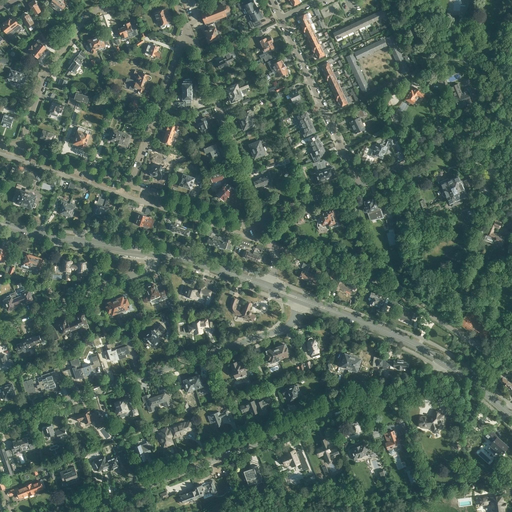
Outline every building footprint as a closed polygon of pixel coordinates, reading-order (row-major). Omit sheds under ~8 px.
[(42,11),(34,0),(28,4),(35,15),(42,11)] [(66,5),(68,3),(63,0),(52,0),(49,4),(60,13),(61,12),(63,13),(66,9),(64,7),(65,7),(66,7),(67,6),(66,5)] [(244,8),(247,14),(259,9),(258,8),(258,9),(256,4),(255,5),(253,1),(250,2),(248,0),(244,0),(237,3),(240,9),(244,8)] [(200,12),(202,16),(199,17),(201,21),(204,20),(205,25),(206,24),(208,29),(205,31),(208,37),(207,37),(209,43),(220,38),(213,21),(226,16),(227,18),(231,16),(229,11),(230,9),(229,6),(227,5),(225,1),(221,2),(222,3),(214,6),(214,5),(210,6),(211,8),(200,12)] [(156,13),(160,26),(161,26),(162,28),(165,27),(165,25),(166,24),(166,23),(169,22),(167,17),(169,17),(167,13),(168,13),(166,9),(156,13)] [(259,9),(247,14),(247,15),(248,15),(251,20),(248,22),(252,30),(262,25),(260,19),(264,17),(261,12),(261,13),(259,9)] [(378,12),(381,18),(387,15),(384,9),(378,12)] [(378,12),(373,14),(376,21),(381,18),(378,12)] [(22,18),(28,27),(34,23),(28,14),(22,18)] [(298,18),(301,23),(310,18),(308,15),(306,16),(305,14),(298,18)] [(367,17),(370,23),(376,21),(373,14),(367,17)] [(7,20),(14,30),(20,26),(13,17),(11,19),(10,18),(7,20)] [(361,19),(364,26),(370,23),(367,17),(361,19)] [(310,18),(301,23),(303,28),(313,23),(310,18)] [(364,26),(361,19),(356,22),(359,29),(364,26)] [(10,37),(15,32),(14,30),(7,20),(3,23),(4,24),(1,26),(10,37)] [(124,26),(128,38),(129,38),(128,37),(134,35),(133,32),(136,31),(134,28),(135,28),(134,26),(133,25),(131,26),(130,22),(125,24),(126,26),(124,26)] [(356,22),(350,25),(353,31),(359,29),(356,22)] [(315,28),(313,23),(303,28),(306,33),(313,30),(315,28)] [(344,28),(347,34),(353,31),(350,25),(344,28)] [(128,38),(124,26),(118,29),(122,38),(123,40),(128,38)] [(344,28),(338,30),(342,37),(347,34),(344,28)] [(41,30),(40,30),(39,31),(41,34),(40,35),(43,40),(47,37),(44,32),(43,33),(41,30)] [(260,41),(263,48),(269,45),(269,44),(273,42),(270,36),(266,38),(263,39),(261,35),(263,34),(261,30),(254,33),(259,41),(260,41)] [(306,33),(308,38),(315,34),(313,30),(306,33)] [(342,37),(338,30),(333,33),(336,40),(342,37)] [(308,38),(310,43),(318,40),(320,38),(318,33),(315,35),(315,34),(308,38)] [(387,41),(388,44),(395,41),(392,35),(386,38),(385,37),(384,38),(386,42),(387,41)] [(95,38),(99,50),(102,49),(102,50),(106,49),(104,44),(107,43),(105,37),(102,38),(101,36),(95,38)] [(99,50),(95,38),(88,40),(93,54),(96,52),(96,51),(99,50)] [(384,39),(377,42),(381,48),(387,45),(386,42),(384,38),(383,38),(384,39)] [(29,49),(31,51),(38,58),(47,47),(41,43),(42,42),(38,39),(34,45),(33,44),(29,49)] [(310,43),(313,48),(320,45),(318,40),(310,43)] [(398,47),(395,41),(388,44),(391,50),(398,47)] [(269,45),(262,48),(264,53),(260,56),(262,59),(264,58),(269,55),(272,54),(271,51),(270,51),(269,50),(275,47),(272,43),(274,42),(273,42),(269,44),(269,45)] [(381,48),(377,42),(371,45),(374,51),(381,48)] [(145,53),(146,54),(148,55),(149,54),(159,57),(161,52),(158,51),(160,46),(149,43),(145,53)] [(313,48),(315,53),(323,50),(325,49),(323,44),(320,45),(313,48)] [(366,47),(369,54),(374,51),(371,45),(366,47)] [(360,50),(364,56),(369,54),(366,47),(360,50)] [(398,47),(391,50),(394,56),(401,53),(398,47)] [(315,53),(318,59),(328,53),(326,48),(325,49),(323,50),(315,53)] [(233,60),(228,49),(218,54),(219,56),(223,55),(224,58),(221,60),(221,59),(216,61),(220,69),(224,67),(229,65),(231,64),(230,61),(233,60)] [(84,59),(84,58),(86,55),(83,50),(82,51),(81,50),(79,54),(73,62),(69,69),(68,69),(65,73),(69,76),(72,71),(75,73),(79,67),(80,66),(81,67),(85,62),(83,61),(84,59)] [(353,52),(355,56),(356,56),(357,59),(364,56),(360,50),(355,52),(354,52),(353,52)] [(346,56),(349,63),(356,60),(354,57),(355,56),(353,52),(352,53),(352,54),(346,56)] [(401,53),(394,56),(397,62),(403,59),(401,53)] [(273,72),(285,66),(282,59),(278,61),(276,58),(268,62),(273,72)] [(403,59),(397,62),(400,68),(406,65),(403,59)] [(356,60),(349,63),(352,69),(359,66),(356,60)] [(321,66),(324,71),(331,68),(328,62),(321,66)] [(406,65),(400,68),(402,74),(409,71),(406,65)] [(273,72),(269,74),(270,76),(276,73),(278,77),(284,74),(285,76),(286,77),(288,76),(288,75),(287,73),(288,72),(285,66),(273,72)] [(352,69),(355,75),(361,72),(359,66),(352,69)] [(331,68),(324,71),(326,76),(333,73),(331,68)] [(9,78),(8,80),(12,81),(12,79),(19,81),(18,84),(22,85),(22,82),(23,83),(26,75),(11,70),(8,78),(9,78)] [(136,81),(146,85),(146,84),(147,80),(148,80),(149,80),(150,80),(151,78),(150,76),(149,76),(149,75),(135,70),(134,74),(138,75),(136,81)] [(364,78),(361,72),(355,75),(358,81),(364,78)] [(335,75),(333,73),(326,76),(329,82),(336,78),(338,77),(337,74),(335,75)] [(58,84),(66,86),(68,81),(60,78),(58,84)] [(329,82),(331,86),(339,83),(339,82),(340,82),(339,79),(337,80),(336,78),(329,82)] [(364,78),(358,81),(360,87),(367,84),(364,78)] [(146,85),(136,81),(133,89),(138,90),(138,91),(139,91),(138,92),(139,94),(141,94),(142,93),(143,92),(146,85)] [(193,95),(193,88),(192,83),(191,83),(191,81),(183,81),(183,83),(183,100),(186,100),(186,102),(186,105),(191,105),(191,102),(192,102),(192,100),(192,95),(193,95)] [(340,84),(339,83),(331,86),(333,91),(341,88),(339,85),(340,84)] [(455,100),(459,108),(467,105),(466,103),(472,101),(470,98),(474,96),(470,87),(464,89),(465,90),(462,91),(460,87),(461,87),(459,83),(451,86),(454,93),(450,95),(452,101),(455,100)] [(226,88),(229,95),(246,89),(249,87),(248,84),(239,88),(238,84),(226,88)] [(367,84),(360,87),(363,93),(370,90),(367,84)] [(291,98),(289,99),(290,102),(292,101),(293,104),(296,103),(296,104),(295,104),(295,105),(293,106),(295,110),(297,109),(301,107),(302,109),(305,108),(301,99),(300,97),(301,97),(300,94),(299,95),(297,90),(296,91),(295,90),(294,90),(293,90),(292,87),(288,89),(289,92),(288,93),(291,98)] [(343,93),(341,88),(333,91),(336,96),(343,93)] [(422,98),(425,94),(420,91),(420,90),(416,88),(414,90),(412,89),(409,95),(406,93),(403,98),(413,104),(416,99),(415,99),(415,98),(417,95),(419,96),(422,98)] [(246,89),(229,95),(231,102),(242,98),(241,93),(242,93),(243,93),(247,92),(246,89)] [(74,99),(87,103),(89,97),(91,97),(92,95),(84,93),(83,95),(77,92),(74,99)] [(343,93),(336,96),(338,101),(348,97),(347,95),(344,96),(343,93)] [(348,97),(338,101),(341,107),(351,102),(348,97)] [(50,111),(59,115),(59,114),(61,114),(64,106),(53,102),(50,111)] [(350,126),(351,129),(363,123),(360,117),(365,115),(362,109),(355,113),(358,118),(350,122),(351,126),(350,126)] [(238,116),(241,124),(252,119),(250,114),(252,114),(250,110),(247,111),(248,112),(238,116)] [(301,123),(310,119),(309,119),(307,113),(304,114),(302,111),(292,115),(294,118),(295,117),(298,124),(301,123)] [(12,129),(12,128),(12,127),(11,127),(14,118),(4,115),(1,124),(2,126),(4,126),(6,126),(9,127),(9,128),(10,129),(11,129),(12,129)] [(201,130),(203,134),(205,132),(208,131),(207,128),(209,127),(205,117),(200,119),(199,118),(196,119),(194,121),(197,124),(198,123),(199,127),(199,129),(200,128),(201,131),(201,130)] [(252,119),(241,124),(244,130),(255,126),(252,119)] [(310,119),(301,123),(299,124),(301,130),(313,125),(310,119)] [(167,130),(178,134),(179,130),(178,129),(179,127),(175,125),(175,124),(172,123),(172,124),(169,123),(167,130)] [(363,123),(351,129),(352,131),(353,130),(355,134),(364,130),(365,132),(370,130),(368,125),(364,127),(363,123)] [(301,130),(305,138),(311,135),(310,133),(315,131),(312,125),(313,125),(301,130)] [(73,144),(85,148),(90,134),(91,131),(86,130),(83,129),(79,127),(73,144)] [(110,140),(119,143),(123,132),(113,129),(110,140)] [(43,130),(40,138),(44,139),(44,140),(47,141),(47,140),(51,142),(54,133),(43,130)] [(178,134),(167,130),(162,142),(171,145),(174,136),(175,137),(176,134),(178,134)] [(123,132),(119,143),(127,146),(131,135),(123,132)] [(310,142),(312,145),(321,141),(320,141),(317,135),(313,137),(312,135),(301,141),(302,143),(306,144),(307,141),(308,141),(309,142),(310,142)] [(376,146),(373,154),(383,158),(384,154),(387,155),(388,154),(386,153),(389,147),(391,146),(396,145),(393,137),(392,138),(388,139),(389,140),(386,146),(381,143),(379,147),(378,147),(376,146)] [(250,145),(252,152),(264,147),(263,147),(261,143),(264,143),(262,140),(260,141),(250,145)] [(321,141),(312,145),(315,151),(323,147),(321,141)] [(210,151),(214,161),(222,158),(216,144),(204,149),(206,153),(210,151)] [(264,147),(252,152),(255,158),(265,154),(265,156),(269,155),(268,153),(267,153),(266,151),(265,150),(267,149),(266,147),(264,147)] [(323,147),(315,151),(318,157),(326,153),(323,148),(323,147)] [(169,165),(174,166),(177,156),(174,155),(174,156),(172,156),(169,165)] [(320,163),(326,181),(336,177),(333,167),(332,168),(331,167),(326,169),(323,161),(320,162),(320,163)] [(326,181),(320,163),(318,164),(319,166),(320,169),(320,171),(314,173),(313,174),(316,184),(326,181)] [(168,177),(169,175),(164,166),(163,167),(161,167),(160,165),(160,166),(150,171),(149,172),(150,175),(152,175),(152,176),(153,175),(152,175),(154,174),(154,175),(156,176),(156,177),(157,178),(158,179),(158,180),(164,176),(166,178),(167,178),(168,177)] [(197,180),(204,183),(207,174),(201,168),(197,180)] [(270,177),(267,169),(261,172),(263,177),(254,180),(257,189),(270,183),(268,178),(270,177)] [(26,177),(33,180),(36,172),(30,170),(29,173),(28,173),(26,177)] [(36,172),(33,180),(39,181),(41,174),(36,172)] [(214,182),(221,180),(224,179),(222,172),(212,175),(214,182)] [(494,178),(499,181),(500,182),(503,177),(498,173),(494,178)] [(187,187),(190,188),(194,178),(184,175),(180,185),(184,186),(184,187),(186,188),(187,187)] [(440,181),(443,188),(449,186),(450,188),(456,185),(456,186),(459,183),(459,182),(460,181),(458,176),(449,181),(448,178),(440,181)] [(493,177),(490,182),(494,185),(495,186),(499,181),(494,178),(493,177)] [(68,189),(74,190),(76,184),(76,183),(71,182),(70,183),(68,182),(68,184),(67,183),(68,182),(65,181),(61,179),(58,186),(68,189)] [(447,196),(447,197),(465,190),(474,186),(473,185),(474,185),(471,179),(470,179),(463,182),(463,183),(461,184),(460,181),(459,182),(459,183),(456,186),(456,185),(450,188),(449,186),(443,188),(444,191),(443,191),(442,193),(442,194),(443,196),(444,197),(446,197),(447,196)] [(221,189),(220,189),(218,190),(219,191),(216,193),(217,194),(217,195),(218,196),(220,196),(224,200),(228,196),(229,196),(235,190),(226,182),(223,185),(223,186),(221,189)] [(494,185),(490,182),(489,182),(486,186),(491,190),(494,185)] [(76,184),(74,190),(80,192),(86,193),(86,188),(81,189),(82,186),(76,184)] [(16,203),(25,206),(30,191),(26,190),(26,192),(20,190),(18,197),(16,197),(15,200),(17,201),(16,203)] [(30,191),(25,206),(32,208),(33,207),(35,208),(36,204),(34,203),(37,195),(32,194),(32,191),(30,190),(30,191)] [(465,190),(447,197),(452,207),(462,202),(461,201),(459,199),(467,195),(465,190)] [(94,215),(99,217),(107,194),(105,200),(99,198),(94,215)] [(107,194),(99,217),(105,219),(109,205),(107,204),(109,198),(111,199),(112,196),(107,194)] [(62,214),(66,215),(70,204),(67,203),(67,201),(61,199),(59,204),(63,205),(60,212),(61,212),(61,213),(63,213),(62,214)] [(367,211),(368,212),(368,213),(368,214),(370,219),(375,218),(382,213),(380,209),(378,210),(377,209),(378,209),(375,201),(373,202),(372,199),(364,202),(366,207),(364,207),(364,209),(364,211),(366,212),(367,211)] [(70,203),(70,204),(66,215),(69,216),(70,216),(73,217),(76,207),(75,207),(76,205),(73,204),(73,203),(72,203),(71,202),(70,203)] [(325,211),(330,228),(338,225),(335,215),(336,215),(333,208),(325,211)] [(330,228),(325,211),(318,213),(318,214),(314,215),(316,219),(315,220),(318,221),(317,222),(317,223),(318,224),(319,225),(320,226),(318,227),(318,228),(319,229),(320,230),(321,231),(322,231),(324,232),(325,231),(326,231),(327,231),(328,230),(329,229),(330,228)] [(143,225),(144,226),(145,223),(146,223),(149,217),(141,214),(140,218),(137,217),(134,223),(142,226),(143,225)] [(145,223),(144,226),(152,229),(155,220),(149,218),(149,217),(146,223),(145,223)] [(388,220),(390,229),(396,228),(394,218),(388,220)] [(477,232),(482,234),(484,229),(482,228),(484,222),(485,223),(486,220),(482,218),(479,227),(477,232)] [(494,223),(492,222),(491,222),(490,225),(489,226),(488,228),(488,229),(484,240),(493,244),(493,243),(502,246),(505,237),(497,234),(497,235),(493,233),(495,227),(499,229),(501,222),(495,220),(494,223)] [(169,230),(179,233),(181,227),(171,224),(169,230)] [(181,227),(179,233),(189,236),(191,231),(181,227)] [(212,244),(217,246),(218,243),(216,243),(218,240),(217,240),(218,237),(215,236),(216,231),(208,228),(206,235),(209,236),(209,237),(208,237),(206,242),(209,243),(212,244)] [(218,243),(217,246),(220,247),(219,247),(223,248),(226,249),(228,243),(226,243),(228,237),(225,236),(224,238),(225,239),(224,242),(218,240),(216,243),(218,243)] [(239,239),(237,246),(240,247),(241,244),(249,247),(250,243),(239,239)] [(0,259),(1,260),(1,261),(4,262),(9,247),(2,245),(1,248),(0,247),(0,259)] [(244,257),(251,259),(253,254),(248,252),(249,250),(248,250),(247,250),(247,251),(246,251),(243,251),(242,254),(244,257)] [(32,266),(35,256),(28,253),(26,259),(25,259),(24,264),(23,267),(27,268),(27,269),(31,270),(32,266)] [(253,254),(251,259),(257,262),(260,262),(261,258),(259,256),(253,254)] [(35,256),(32,266),(35,267),(35,269),(36,272),(39,271),(41,265),(42,265),(43,260),(42,259),(42,258),(35,256)] [(74,269),(74,265),(72,264),(72,263),(71,263),(71,261),(64,260),(63,271),(66,271),(66,273),(65,273),(64,280),(70,281),(71,273),(70,273),(71,269),(74,269)] [(74,265),(74,269),(77,270),(76,281),(81,281),(81,275),(81,272),(85,273),(85,272),(86,273),(87,272),(88,272),(88,271),(88,270),(87,269),(85,268),(86,263),(78,262),(78,263),(77,263),(77,265),(74,265)] [(300,277),(308,280),(310,273),(306,272),(306,270),(303,269),(302,271),(300,277)] [(310,273),(308,280),(316,283),(318,278),(319,275),(320,273),(317,272),(315,275),(310,273)] [(357,286),(354,285),(351,283),(350,286),(346,284),(347,283),(344,282),(344,281),(338,279),(334,289),(338,291),(339,288),(352,293),(353,289),(355,290),(357,286)] [(160,297),(161,300),(169,297),(165,287),(158,290),(156,287),(155,287),(154,286),(153,284),(146,287),(151,300),(160,297)] [(198,291),(187,287),(185,291),(186,291),(185,293),(186,294),(185,296),(194,299),(195,295),(201,297),(202,293),(210,295),(211,291),(204,289),(204,286),(200,285),(198,291)] [(15,292),(20,305),(33,300),(31,295),(32,294),(31,290),(29,291),(29,290),(25,292),(24,289),(16,293),(15,292)] [(20,305),(15,292),(9,295),(10,295),(7,297),(8,299),(4,300),(8,310),(20,305)] [(380,303),(382,304),(385,297),(377,294),(378,293),(376,292),(376,293),(371,292),(370,296),(372,297),(370,303),(371,303),(370,305),(373,306),(374,304),(379,306),(380,303)] [(116,299),(115,299),(120,311),(130,308),(129,305),(130,305),(127,298),(126,298),(125,296),(117,300),(116,299)] [(231,310),(231,311),(233,312),(234,313),(235,314),(240,316),(240,317),(253,321),(256,315),(251,314),(251,313),(250,312),(250,311),(249,311),(252,303),(247,301),(245,308),(243,308),(242,312),(237,311),(236,310),(236,309),(235,309),(235,307),(235,306),(235,305),(236,305),(238,299),(233,297),(230,303),(231,304),(231,305),(231,306),(231,307),(231,309),(231,310)] [(120,311),(115,299),(114,300),(114,301),(106,304),(110,315),(117,313),(118,318),(122,316),(120,311)] [(398,317),(410,322),(413,315),(402,310),(398,317)] [(73,322),(75,328),(75,329),(76,329),(76,330),(77,329),(78,329),(78,328),(80,327),(80,326),(83,325),(84,327),(88,328),(89,327),(88,323),(85,316),(85,314),(85,312),(83,312),(82,312),(76,315),(77,318),(76,318),(77,321),(73,322)] [(75,328),(73,322),(69,324),(68,321),(66,322),(65,319),(59,322),(58,322),(57,323),(58,325),(61,326),(63,333),(64,334),(69,333),(68,331),(71,330),(71,331),(75,329),(75,328)] [(208,327),(207,320),(201,321),(192,322),(193,325),(188,326),(189,333),(194,332),(195,334),(203,333),(202,328),(208,327)] [(160,323),(152,330),(144,337),(147,341),(148,340),(151,343),(150,344),(153,347),(161,340),(158,337),(162,333),(164,335),(168,331),(160,323)] [(29,338),(33,347),(36,346),(36,344),(45,340),(43,336),(40,337),(39,335),(33,338),(33,337),(29,338)] [(314,340),(313,340),(313,338),(311,337),(309,338),(308,340),(309,342),(307,342),(308,344),(307,345),(308,347),(307,348),(308,350),(309,350),(310,352),(312,357),(319,354),(318,351),(319,350),(318,348),(317,348),(316,344),(316,343),(316,341),(315,341),(314,340)] [(33,347),(29,338),(23,341),(23,342),(20,343),(16,345),(18,348),(17,348),(16,349),(18,353),(19,353),(22,352),(23,351),(22,349),(28,347),(29,349),(33,347)] [(119,360),(115,346),(113,340),(109,341),(111,349),(106,350),(107,353),(108,352),(108,354),(105,355),(106,359),(110,358),(111,360),(114,359),(114,361),(119,359),(119,360)] [(115,346),(119,360),(127,357),(126,354),(129,353),(127,349),(134,347),(132,341),(126,343),(127,345),(124,346),(123,344),(115,346)] [(276,348),(280,359),(289,355),(285,345),(276,348)] [(280,359),(276,348),(266,351),(270,362),(280,359)] [(341,366),(349,369),(352,356),(345,354),(345,355),(342,354),(338,364),(341,365),(341,366)] [(84,378),(85,379),(88,378),(87,376),(97,372),(95,368),(101,366),(97,355),(92,357),(94,364),(91,365),(91,364),(81,368),(84,378)] [(349,369),(348,371),(351,372),(352,370),(356,371),(356,370),(359,371),(363,361),(360,360),(360,359),(352,356),(349,369)] [(383,367),(384,357),(374,356),(373,366),(383,367)] [(384,357),(383,367),(387,367),(387,365),(393,366),(393,367),(397,367),(397,369),(402,369),(402,368),(406,368),(406,367),(408,367),(409,364),(406,364),(407,362),(403,362),(403,361),(398,360),(398,362),(394,361),(394,362),(387,361),(387,357),(384,357)] [(81,368),(78,358),(74,360),(76,367),(62,371),(64,378),(70,376),(69,372),(73,370),(76,379),(79,378),(80,379),(84,378),(81,368)] [(245,365),(244,365),(243,364),(242,361),(237,362),(236,362),(231,364),(233,370),(235,377),(240,375),(241,378),(246,376),(245,374),(246,374),(245,370),(245,368),(246,368),(245,365)] [(303,364),(305,369),(307,368),(307,369),(312,367),(314,366),(313,364),(311,364),(310,361),(305,362),(305,363),(303,364)] [(41,376),(46,390),(56,386),(54,382),(60,380),(59,379),(62,378),(59,370),(57,371),(57,372),(51,374),(52,375),(46,377),(45,375),(41,376)] [(192,378),(195,388),(200,387),(201,392),(212,389),(210,383),(203,386),(199,375),(192,378)] [(46,390),(41,376),(38,377),(38,380),(33,381),(33,380),(27,382),(26,380),(22,382),(26,391),(35,388),(36,393),(46,390)] [(500,380),(500,381),(510,390),(511,387),(511,381),(511,383),(503,377),(502,378),(501,377),(499,379),(500,380)] [(195,388),(192,378),(184,380),(188,391),(188,393),(192,392),(191,390),(195,388)] [(275,388),(279,386),(278,382),(273,384),(271,378),(267,380),(263,382),(262,379),(261,380),(262,382),(261,382),(263,387),(269,384),(271,390),(275,388)] [(254,381),(251,382),(252,383),(251,383),(252,389),(254,388),(254,389),(256,389),(262,387),(260,379),(253,381),(254,381)] [(10,399),(10,398),(17,396),(14,388),(15,388),(13,382),(11,383),(5,384),(5,385),(0,387),(4,398),(3,398),(4,400),(5,400),(6,400),(7,401),(9,400),(10,399)] [(301,395),(299,390),(297,385),(295,387),(294,386),(282,390),(283,395),(287,393),(288,397),(289,397),(291,400),(299,397),(299,396),(301,395)] [(156,396),(159,403),(163,401),(165,407),(171,405),(166,388),(160,390),(161,394),(156,396)] [(159,403),(156,396),(151,398),(150,394),(144,396),(142,397),(144,403),(146,402),(150,412),(160,408),(158,403),(159,403)] [(255,403),(259,412),(260,415),(267,412),(266,408),(267,407),(267,406),(272,404),(270,398),(263,401),(263,400),(255,403)] [(125,413),(129,412),(131,411),(133,417),(139,414),(137,406),(130,408),(130,409),(128,410),(125,399),(115,403),(118,410),(116,410),(118,414),(125,412),(125,413)] [(259,412),(255,403),(254,400),(247,403),(240,406),(243,412),(248,410),(249,411),(250,411),(251,415),(259,412)] [(190,409),(187,402),(182,404),(184,411),(190,409)] [(211,424),(214,422),(216,427),(222,425),(220,418),(225,416),(226,417),(229,416),(226,410),(223,411),(224,412),(220,414),(219,412),(208,416),(211,424)] [(96,426),(98,429),(104,425),(99,418),(97,412),(91,414),(91,413),(90,414),(90,411),(76,415),(78,420),(83,418),(85,424),(93,421),(93,420),(94,420),(98,424),(96,426)] [(442,422),(443,416),(440,415),(440,412),(434,411),(433,417),(429,418),(428,418),(428,417),(422,416),(422,417),(420,417),(419,425),(421,425),(420,427),(428,428),(428,427),(431,428),(432,428),(431,426),(432,424),(435,423),(436,424),(437,426),(438,426),(437,425),(438,425),(439,422),(442,422)] [(169,430),(172,437),(173,437),(173,439),(173,438),(177,436),(177,437),(182,435),(182,434),(185,433),(185,432),(192,429),(189,422),(184,424),(184,423),(184,424),(182,425),(182,424),(170,429),(170,430),(169,430)] [(42,437),(48,436),(51,435),(52,437),(54,438),(56,437),(57,436),(58,438),(67,435),(65,428),(54,431),(52,425),(44,427),(43,427),(42,428),(42,430),(43,430),(42,431),(42,437)] [(172,437),(169,430),(168,431),(167,429),(161,431),(162,433),(159,434),(160,439),(159,439),(161,443),(162,443),(163,447),(172,444),(170,438),(172,437)] [(489,445),(501,456),(509,447),(500,439),(501,439),(490,429),(484,436),(492,442),(489,445)] [(388,450),(390,454),(392,455),(394,454),(395,452),(393,448),(401,445),(398,438),(397,439),(394,430),(384,434),(387,442),(385,443),(388,450)] [(20,440),(22,447),(24,451),(26,450),(26,449),(30,448),(31,449),(35,448),(32,438),(28,440),(26,437),(22,438),(22,439),(20,440)] [(324,454),(327,461),(332,458),(340,455),(339,453),(340,453),(338,448),(337,449),(337,448),(331,451),(330,451),(325,439),(321,440),(323,446),(316,449),(319,456),(324,454)] [(22,447),(20,440),(17,441),(17,440),(12,441),(13,444),(12,445),(11,446),(13,453),(23,450),(22,447)] [(350,449),(354,459),(359,457),(361,458),(363,457),(363,455),(366,455),(374,458),(376,454),(374,453),(375,451),(369,448),(368,450),(366,445),(367,443),(364,441),(363,444),(350,449)] [(135,447),(141,462),(147,459),(145,454),(151,452),(148,442),(141,445),(141,444),(135,447)] [(286,453),(287,455),(281,457),(284,465),(290,463),(292,467),(299,463),(300,465),(306,462),(302,450),(296,453),(294,449),(286,453)] [(105,456),(111,472),(122,467),(120,463),(122,462),(119,455),(106,460),(105,456)] [(111,472),(105,456),(94,461),(98,472),(103,470),(104,473),(110,471),(110,472),(111,472)] [(12,471),(10,464),(4,466),(6,473),(12,471)] [(251,468),(250,468),(250,469),(244,471),(248,485),(256,482),(257,484),(262,482),(261,479),(262,479),(257,465),(251,468)] [(67,469),(73,484),(77,482),(76,479),(79,478),(74,466),(67,469)] [(73,484),(67,469),(60,472),(64,484),(67,483),(68,485),(73,484)] [(380,478),(381,477),(382,480),(387,478),(386,475),(387,474),(385,469),(384,469),(377,471),(380,478)] [(416,481),(414,474),(408,476),(411,483),(416,481)] [(28,494),(28,495),(29,496),(35,493),(35,492),(43,489),(41,481),(32,484),(31,483),(25,486),(25,487),(26,487),(28,494)] [(180,497),(178,498),(180,504),(183,503),(194,499),(194,500),(195,500),(197,499),(197,498),(210,493),(211,494),(213,495),(215,494),(216,492),(217,492),(212,481),(208,483),(209,485),(206,486),(207,489),(204,490),(202,485),(195,488),(196,490),(180,496),(180,497)] [(26,487),(25,487),(19,489),(18,488),(10,491),(12,495),(17,493),(19,498),(28,495),(28,494),(26,487)] [(160,494),(162,500),(169,497),(167,491),(160,494)] [(489,497),(489,496),(478,497),(479,506),(491,504),(492,511),(504,511),(502,495),(489,497)]
